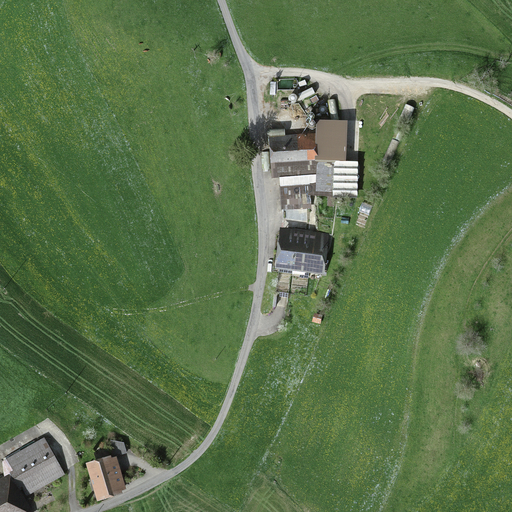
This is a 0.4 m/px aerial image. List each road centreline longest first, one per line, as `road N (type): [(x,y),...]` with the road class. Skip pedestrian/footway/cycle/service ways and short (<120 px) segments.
road 1 (unclassified): [(90,511),(174,474),(208,447),(247,346),(258,292),(257,178),(249,80),(221,0)]
road 2 (track): [(247,71),(450,85),(511,113)]
